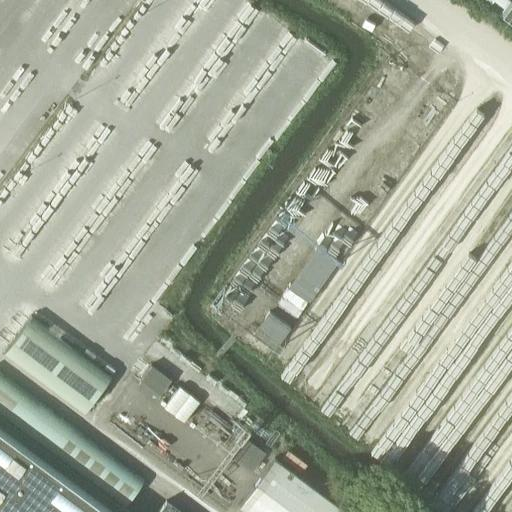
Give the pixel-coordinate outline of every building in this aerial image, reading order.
[(511,0),(510,0),(502,11),(511,19),(511,0)] [(270,312),(254,334),(274,348),(290,326),(270,312)] [(112,375),(32,315),(5,350),(85,410),(112,375)] [(137,381),(148,389),(156,395),(170,377),(151,363),(137,381)] [(0,377),(0,410),(126,504),(142,483),(0,377)] [(0,511),(181,511),(166,501),(157,511),(130,511),(0,415),(0,511)] [(265,451),(245,435),(232,453),(252,468),(265,451)] [(350,511),(276,456),(240,504),(251,511),(350,511)]
